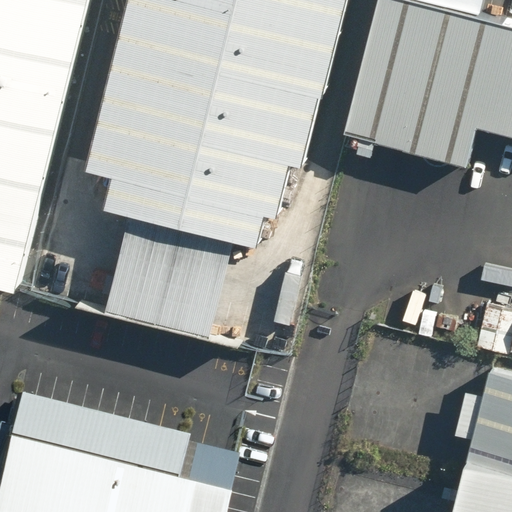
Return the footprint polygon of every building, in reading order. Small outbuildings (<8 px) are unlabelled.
[(0,0),(0,292),(27,300),(104,0),(0,0)] [(370,0),(122,0),(79,168),(106,175),(98,203),(133,212),(106,313),(199,337),(226,236),(252,243),(259,215),(284,222),(300,162),(326,168),(370,0)] [(511,18),(478,9),(441,0),(380,0),(346,130),(473,163),(484,121),(511,128),(511,18)] [(441,0),(478,9),(480,0),(441,0)] [(511,336),(511,306),(487,300),(475,343),(508,352),(511,336)] [(452,351),(377,335),(373,354),(448,370),(452,351)] [(511,511),(511,370),(495,366),(456,511),(511,511)] [(182,434),(17,393),(0,459),(0,511),(217,511),(222,491),(171,478),(182,434)]
